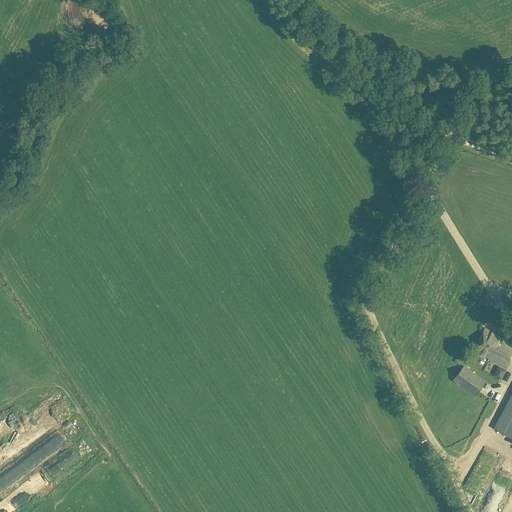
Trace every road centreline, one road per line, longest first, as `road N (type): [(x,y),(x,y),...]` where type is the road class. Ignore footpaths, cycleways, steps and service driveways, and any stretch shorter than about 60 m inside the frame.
road 1 (track): [(469,511),(367,308),(368,284),(459,138)]
road 2 (track): [(459,138),(394,111),(270,0)]
